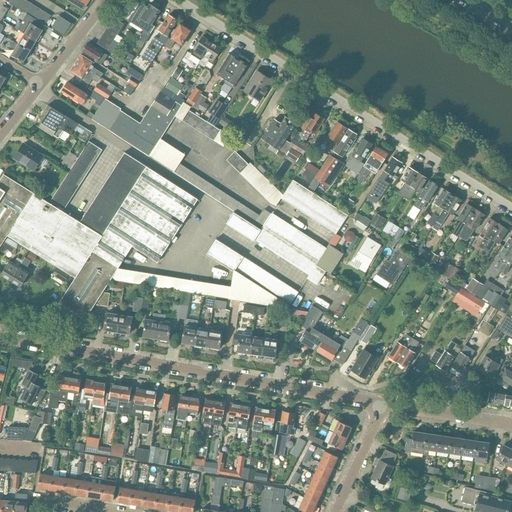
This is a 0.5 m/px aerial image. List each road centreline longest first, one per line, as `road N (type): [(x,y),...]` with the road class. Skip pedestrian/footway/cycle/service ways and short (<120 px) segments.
road 1 (residential): [(511,207),(177,0)]
road 2 (residential): [(381,407),(0,340)]
road 3 (residential): [(511,429),(381,407)]
